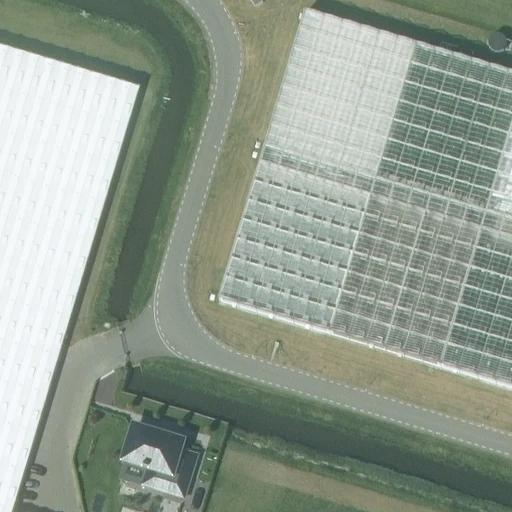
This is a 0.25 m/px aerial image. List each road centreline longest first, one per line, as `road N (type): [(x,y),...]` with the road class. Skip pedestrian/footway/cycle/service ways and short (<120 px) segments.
road 1 (unclassified): [(511,445),(204,352),(177,324),(171,276),(230,80),(223,29),(204,0)]
road 2 (unknown): [(177,324),(143,329),(111,348),(66,393),(52,439),(59,511)]
